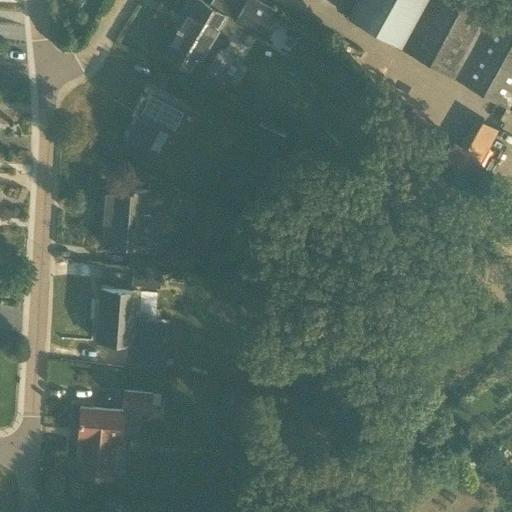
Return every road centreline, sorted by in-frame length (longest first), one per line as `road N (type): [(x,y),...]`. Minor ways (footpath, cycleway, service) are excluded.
road 1 (residential): [(25,465),(38,82)]
road 2 (residential): [(38,82),(90,60),(125,0)]
